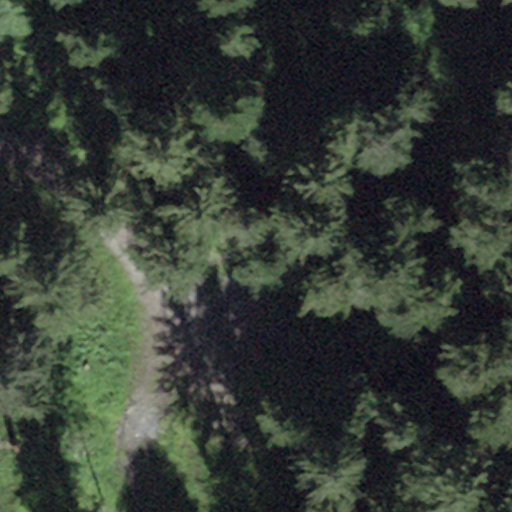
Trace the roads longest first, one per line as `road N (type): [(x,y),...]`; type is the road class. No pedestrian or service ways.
road 1 (track): [(0,142),(314,339),(511,381)]
road 2 (track): [(128,226),(142,374),(136,471),(153,511)]
